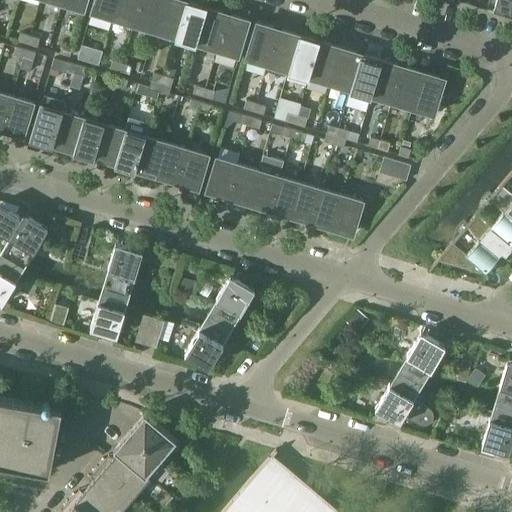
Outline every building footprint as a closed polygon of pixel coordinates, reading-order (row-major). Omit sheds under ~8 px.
[(86,0),(62,0),(62,3),(84,10),(86,0)] [(95,0),(92,12),(113,18),(118,0),(95,0)] [(118,0),(113,18),(134,25),(140,0),(118,0)] [(163,0),(140,0),(134,25),(154,31),(163,0)] [(163,0),(154,31),(175,37),(186,1),(183,0),(163,0)] [(511,0),(488,0),(487,6),(511,13),(511,0)] [(206,7),(186,1),(175,37),(196,43),(206,7)] [(196,43),(216,49),(227,13),(206,7),(196,43)] [(249,20),(227,13),(216,49),(238,56),(249,20)] [(267,64),(278,28),(256,22),(245,58),(267,64)] [(278,28),(267,64),(288,71),(299,35),(278,28)] [(18,41),(27,44),(30,35),(20,32),(18,41)] [(40,38),(30,35),(27,44),(38,47),(40,38)] [(309,77),(319,41),(299,35),(288,71),(309,77)] [(309,77),(329,83),(340,47),(319,41),(309,77)] [(103,50),(82,44),(78,58),(99,64),(103,50)] [(73,48),(62,45),(60,53),(70,57),(73,48)] [(13,55),(23,58),(26,49),(16,46),(13,55)] [(329,83),(350,89),(361,53),(340,47),(329,83)] [(36,52),(26,49),(23,58),(33,61),(36,52)] [(350,89),(371,95),(382,59),(361,53),(350,89)] [(30,71),(33,61),(23,58),(20,68),(30,71)] [(371,95),(391,102),(402,65),(382,59),(371,95)] [(120,71),(123,63),(113,60),(110,68),(120,71)] [(65,70),(74,73),(77,64),(67,61),(65,70)] [(130,75),(133,66),(123,63),(120,71),(130,75)] [(87,68),(77,64),(74,73),(85,76),(87,68)] [(412,108),(423,72),(402,65),(391,102),(412,108)] [(167,67),(164,75),(174,78),(177,70),(167,67)] [(151,81),(161,84),(164,75),(154,72),(151,81)] [(434,114),(434,113),(444,78),(423,72),(412,108),(434,114)] [(106,83),(116,86),(118,77),(109,74),(106,83)] [(174,78),(164,75),(161,84),(172,87),(174,78)] [(118,77),(116,86),(126,89),(128,80),(118,77)] [(149,89),(159,92),(161,84),(151,81),(149,89)] [(169,95),(172,87),(161,84),(159,92),(169,95)] [(193,93),(202,96),(205,88),(195,85),(193,93)] [(215,91),(205,88),(202,96),(213,99),(215,91)] [(12,96),(0,92),(0,128),(2,129),(12,96)] [(34,102),(12,96),(2,129),(23,136),(34,102)] [(44,96),(31,138),(53,145),(62,113),(63,111),(65,102),(44,96)] [(191,99),(189,107),(198,110),(201,102),(191,99)] [(253,111),(256,103),(246,100),(244,108),(253,111)] [(211,105),(201,102),(198,110),(208,113),(211,105)] [(253,111),(261,113),(263,114),(263,113),(266,106),(256,103),(253,111)] [(71,113),(63,111),(62,113),(53,145),(73,151),(83,117),(71,113)] [(285,120),(294,123),(297,115),(288,112),(285,120)] [(249,125),(252,117),(242,114),(240,122),(249,125)] [(307,118),(297,115),(294,123),(305,126),(307,118)] [(73,151),(94,157),(104,123),(83,117),(73,151)] [(259,128),(262,120),(252,117),(249,125),(259,128)] [(125,129),(104,123),(94,157),(115,163),(125,129)] [(326,133),(336,136),(338,127),(329,124),(326,133)] [(281,135),(290,138),(293,129),(283,126),(281,135)] [(336,136),(346,139),(349,130),(338,127),(336,136)] [(115,163),(135,169),(146,136),(125,129),(115,163)] [(293,129),(290,138),(300,141),(303,132),(293,129)] [(336,136),(326,133),(324,141),(333,144),(336,136)] [(166,142),(146,136),(135,169),(156,176),(166,142)] [(344,147),(346,139),(336,136),(333,144),(344,147)] [(368,145),(377,148),(380,140),(370,137),(368,145)] [(380,140),(377,148),(388,151),(390,143),(380,140)] [(166,142),(156,176),(177,182),(187,148),(166,142)] [(411,149),(401,146),(398,154),(408,157),(411,149)] [(216,156),(206,190),(228,197),(238,163),(236,162),(239,152),(220,147),(217,157),(216,156)] [(209,155),(187,148),(177,182),(199,188),(209,155)] [(259,169),(248,203),(269,209),(279,175),(284,160),(263,154),(259,169)] [(410,164),(397,160),(383,156),(378,171),(405,179),(410,164)] [(259,169),(238,163),(228,197),(248,203),(259,169)] [(279,175),(269,209),(290,215),(300,181),(279,175)] [(311,222),(321,188),(300,181),(290,215),(311,222)] [(502,211),(491,225),(490,225),(510,242),(510,241),(511,239),(511,193),(501,184),(491,197),(502,211)] [(341,194),(321,188),(311,222),(331,228),(341,194)] [(341,194),(331,228),(353,234),(363,200),(341,194)] [(24,212),(21,216),(16,213),(20,205),(0,199),(0,200),(0,225),(12,233),(1,250),(25,265),(48,227),(24,212)] [(478,240),(466,253),(452,241),(432,265),(440,272),(448,263),(478,272),(481,268),(485,271),(501,252),(505,255),(511,246),(511,242),(510,241),(510,242),(490,225),(491,225),(477,213),(466,225),(478,240)] [(116,242),(103,284),(130,292),(135,277),(143,250),(116,242)] [(156,250),(150,248),(147,259),(153,261),(156,250)] [(1,250),(0,252),(0,302),(2,304),(16,280),(25,265),(1,250)] [(232,327),(240,313),(255,289),(231,275),(208,312),(232,327)] [(181,276),(177,289),(191,294),(195,280),(181,276)] [(103,284),(98,301),(90,328),(117,336),(130,292),(103,284)] [(356,307),(345,320),(358,331),(369,318),(356,307)] [(208,312),(199,328),(185,351),(209,366),(223,342),(232,327),(208,312)] [(137,340),(157,346),(165,319),(145,313),(137,340)] [(422,383),(445,345),(421,331),(398,369),(422,383)] [(254,353),(262,343),(254,337),(253,336),(245,346),(254,353)] [(460,369),(468,371),(471,361),(463,359),(460,369)] [(511,360),(507,359),(494,401),(511,406),(511,360)] [(485,374),(475,367),(467,379),(477,385),(485,374)] [(459,368),(456,378),(465,380),(468,371),(460,369),(459,368)] [(398,369),(389,384),(375,408),(399,422),(403,415),(418,424),(420,425),(422,425),(424,425),(425,425),(427,424),(429,423),(430,422),(431,420),(432,419),(432,417),(432,415),(432,413),(432,412),(431,410),(430,409),(428,407),(413,398),(422,383),(398,369)] [(42,403),(0,395),(0,462),(50,472),(61,410),(62,407),(50,405),(51,404),(50,401),(48,400),(46,400),(44,400),(42,402),(42,403)] [(511,406),(494,401),(481,445),(508,453),(511,439),(511,406)] [(129,430),(161,457),(176,439),(145,412),(142,414),(145,416),(133,430),(130,428),(129,430)] [(146,474),(147,474),(161,457),(129,430),(128,431),(130,433),(118,447),(116,445),(113,448),(117,451),(118,450),(146,474)] [(109,461),(105,458),(99,464),(135,495),(150,477),(147,474),(146,474),(118,450),(117,451),(109,461)] [(339,511),(271,453),(221,511),(339,511)] [(99,464),(94,471),(97,474),(88,485),(120,511),(135,495),(99,464)] [(120,511),(88,485),(79,496),(76,492),(70,499),(85,511),(120,511)] [(85,511),(70,499),(64,506),(68,509),(65,511),(85,511)]
